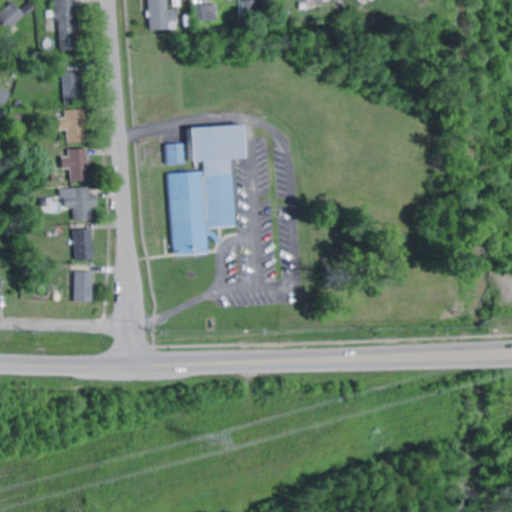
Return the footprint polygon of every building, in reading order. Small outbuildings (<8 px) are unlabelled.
[(74,0),(79,49),(60,51),(58,19),(55,19),(53,0),(74,0)] [(164,0),(166,11),(174,10),(175,29),(167,30),(167,28),(149,30),(148,17),(146,18),(145,12),(148,11),(147,0),(164,0)] [(243,19),(242,0),(255,0),(257,18),(243,19)] [(7,32),(0,24),(0,12),(12,2),(24,16),(7,32)] [(193,22),(192,6),(214,4),(216,19),(193,22)] [(27,16),(23,12),(31,5),(35,9),(27,16)] [(66,103),(63,72),(82,71),(84,102),(66,103)] [(1,107),(0,106),(0,84),(11,93),(1,107)] [(85,141),(66,143),(65,130),(58,130),(57,118),(65,118),(64,111),(83,109),(85,141)] [(229,171),(233,224),(208,226),(220,238),(217,241),(208,233),(205,233),(206,251),(173,253),(167,171),(202,168),(203,173),(205,173),(204,157),(192,157),(190,126),(243,122),(245,154),(228,155),(229,171)] [(165,165),(164,145),(181,144),(182,163),(165,165)] [(88,180),(70,181),(69,168),(61,169),(60,157),(68,156),(67,150),(85,148),(88,180)] [(91,219),(73,220),(72,207),(64,208),(63,196),(70,195),(70,189),(88,187),(91,219)] [(74,260),(72,231),(90,229),(93,259),(74,260)] [(91,301),(72,300),(73,272),(92,272),(91,301)]
